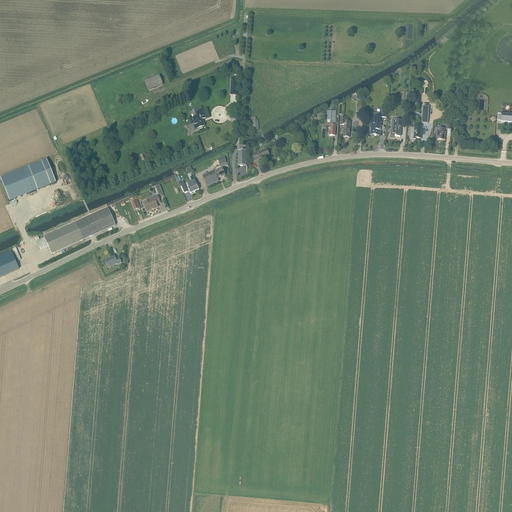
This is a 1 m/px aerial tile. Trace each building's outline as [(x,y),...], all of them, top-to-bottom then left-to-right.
[(145,82),(149,91),(163,86),(159,76),(145,82)] [(356,113),(357,113),(356,116),(363,117),(363,113),(364,113),(365,102),(363,102),(364,99),(360,98),(359,101),(358,101),(356,113)] [(201,120),(206,119),(203,111),(202,111),(201,107),(193,110),(196,118),(193,119),(194,122),(194,123),(194,124),(190,125),(192,133),(198,131),(197,130),(198,129),(199,130),(203,129),(202,128),(204,127),(201,120)] [(335,136),(335,127),(339,127),(339,124),(339,119),(340,115),(336,115),(336,112),(328,111),(327,120),(331,121),(331,126),(330,126),(329,136),(335,136)] [(378,136),(380,117),(379,117),(379,114),(372,114),(372,117),(371,135),(374,136),(376,136),(378,136)] [(501,117),(500,119),(501,119),(500,122),(511,123),(511,122),(511,115),(501,114),(501,117)] [(251,121),(252,131),(259,130),(258,120),(256,120),(255,118),(250,118),(251,121)] [(349,138),(350,123),(346,123),(347,119),(341,118),(341,125),(344,126),(343,138),(349,138)] [(404,128),(404,121),(404,120),(392,120),(392,124),(392,136),(396,137),(400,137),(401,128),(404,128)] [(411,128),(411,139),(416,140),(416,139),(421,139),(421,135),(424,136),(424,131),(422,131),(422,126),(414,125),(414,128),(411,128)] [(437,140),(444,141),(445,141),(446,133),(445,133),(445,129),(437,129),(437,140)] [(266,150),(250,156),(253,162),(258,160),(259,162),(269,157),(266,150)] [(238,151),(238,166),(246,166),(246,151),(238,151)] [(220,169),(227,166),(224,158),(217,160),(220,169)] [(46,160),(0,178),(10,202),(56,183),(46,160)] [(222,169),(215,172),(214,172),(202,177),(206,187),(219,182),(218,180),(225,177),(222,169)] [(184,186),(180,187),(183,193),(183,194),(184,193),(187,192),(189,191),(190,194),(199,190),(196,185),(194,181),(186,185),(185,185),(184,186)] [(157,196),(153,198),(146,200),(147,202),(143,204),(147,212),(157,207),(156,205),(160,203),(157,196)] [(44,238),(44,239),(40,241),(38,238),(35,239),(36,242),(37,242),(40,251),(48,247),(52,255),(115,226),(108,209),(44,238)] [(11,252),(0,256),(0,278),(19,269),(11,252)] [(107,269),(118,264),(118,265),(121,263),(119,258),(115,260),(114,257),(104,262),(107,269)]
